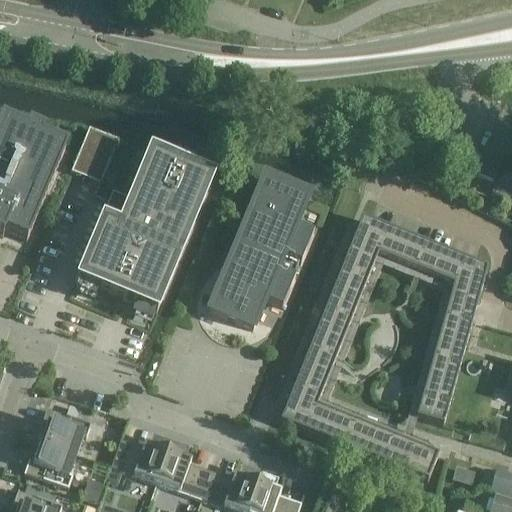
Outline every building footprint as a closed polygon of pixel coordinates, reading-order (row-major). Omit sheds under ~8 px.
[(3,236),(25,245),(63,154),(63,153),(38,142),(40,138),(28,132),(26,137),(0,127),(0,240),(1,241),(3,236)] [(86,134),(69,175),(98,187),(115,144),(97,137),(87,132),(86,134)] [(440,142),(438,147),(433,160),(442,164),(441,166),(461,174),(456,187),(470,193),(475,181),(492,187),(500,166),(440,142)] [(155,317),(176,265),(210,184),(148,159),(126,212),(117,208),(116,210),(131,216),(126,227),(121,225),(118,233),(101,226),(77,285),(155,317)] [(511,170),(509,169),(504,180),(498,178),(490,197),(508,204),(511,197),(511,170)] [(312,237),(295,230),(307,201),(263,183),(241,234),(258,241),(245,272),(228,265),(207,316),(251,335),(263,305),(280,313),(293,282),(291,282),(298,267),(299,268),(312,237)] [(294,390),(280,425),(425,484),(435,460),(366,433),(315,412),(320,400),(347,331),(375,259),(402,269),(443,286),(452,290),(447,305),(414,423),(441,431),(474,313),(486,273),(453,260),(444,256),(361,223),(328,306),(294,390)] [(45,429),(38,448),(74,461),(81,441),(84,442),(89,430),(46,415),(46,414),(45,414),(40,428),(41,429),(41,428),(45,429)] [(120,477),(154,489),(167,453),(153,448),(151,451),(143,448),(141,453),(119,445),(105,484),(116,488),(120,477)] [(67,481),(74,461),(38,448),(31,467),(28,466),(28,465),(27,465),(22,479),(23,480),(23,479),(66,494),(70,482),(67,481)] [(167,453),(154,489),(199,505),(209,477),(187,470),(189,465),(180,462),(182,458),(167,453)] [(454,472),(450,485),(452,485),(469,490),(473,477),(454,472)] [(483,473),(478,492),(511,501),(511,480),(495,476),(495,477),(483,473)] [(209,477),(199,505),(220,511),(247,511),(257,484),(242,479),(241,483),(232,480),(231,485),(209,477)] [(257,484),(247,511),(298,511),(300,509),(277,501),(279,496),(270,493),(272,489),(257,484)] [(16,511),(15,511),(59,511),(60,511),(17,497),(17,496),(16,496),(11,510),(12,511),(12,510),(16,511)] [(511,511),(511,505),(495,500),(491,511),(511,511)]
